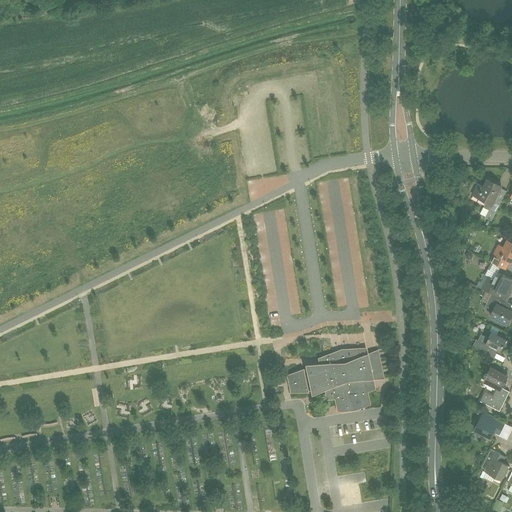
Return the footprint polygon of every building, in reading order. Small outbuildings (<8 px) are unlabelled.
[(502,186),(488,179),(484,187),(478,184),(473,195),(486,202),(483,207),(488,210),(485,217),(492,221),(495,214),(503,198),(497,195),(502,186)] [(490,262),(506,270),(510,262),(511,262),(511,242),(507,240),(503,247),(498,245),(490,262)] [(482,289),(491,294),(496,296),(498,291),(509,296),(511,289),(511,279),(498,273),(494,280),(488,276),(482,289)] [(504,300),(496,296),(491,294),(485,306),(493,310),(490,316),(507,324),(511,314),(511,312),(501,307),(504,300)] [(492,332),(488,338),(481,334),(478,340),(476,339),(472,346),(486,353),(489,346),(500,352),(507,339),(492,332)] [(367,354),(366,348),(341,349),(333,353),(318,358),(319,364),(305,365),(306,369),(303,369),(287,375),(291,392),(307,391),(311,391),(312,394),(325,389),(327,399),(335,398),(336,405),(337,411),(351,410),(350,406),(356,405),(357,409),(365,405),(370,404),(367,391),(375,389),(373,379),(384,378),(378,350),(367,354)] [(491,366),(488,372),(487,371),(486,371),(485,372),(484,373),(484,374),(484,375),(485,376),(486,376),(483,381),(497,388),(493,396),(490,394),(487,400),(482,398),(480,401),(499,411),(510,391),(502,388),(503,386),(504,386),(505,386),(506,385),(507,384),(507,383),(507,382),(507,381),(506,381),(508,376),(491,367),(492,366),(491,366)] [(504,423),(502,422),(484,413),(475,430),(491,438),(493,432),(499,435),(504,423)] [(491,449),(482,467),(486,469),(485,471),(486,472),(483,477),(492,482),(495,476),(502,480),(509,465),(503,462),(506,456),(495,451),(491,449)]
